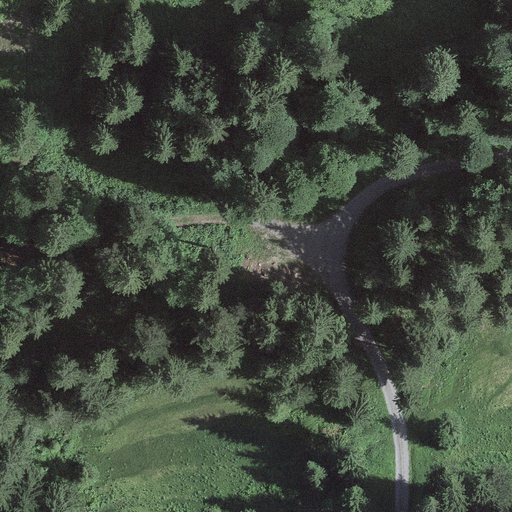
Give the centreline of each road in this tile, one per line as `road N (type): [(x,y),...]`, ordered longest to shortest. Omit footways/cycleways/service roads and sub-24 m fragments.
road 1 (track): [(511,153),(387,174),(366,185),(341,225),(335,270),(378,359),(394,414),(404,511)]
road 2 (track): [(336,246),(261,220),(114,222)]
